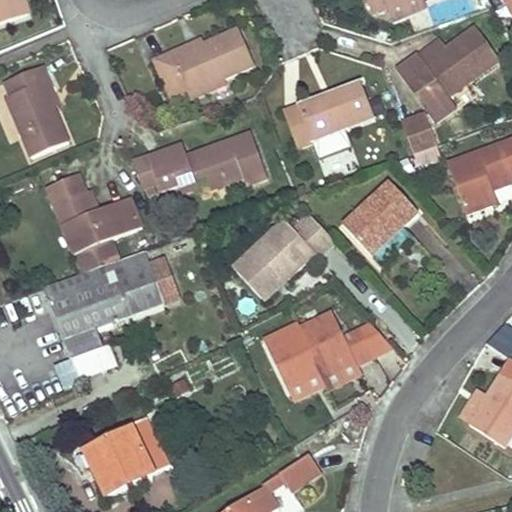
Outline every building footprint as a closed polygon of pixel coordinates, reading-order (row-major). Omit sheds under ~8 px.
[(0,0),(0,24),(24,16),(18,0),(0,0)] [(412,0),(365,0),(368,5),(380,0),(383,0),(388,10),(412,0)] [(499,65),(475,31),(446,53),(424,68),(417,58),(399,71),(437,125),(455,111),(447,101),(499,65)] [(254,67),(239,32),(205,47),(173,61),(171,56),(154,63),(168,94),(184,87),(187,95),(224,80),(254,67)] [(446,53),(438,42),(417,58),(424,68),(446,53)] [(202,43),(171,56),(173,61),(205,47),(202,43)] [(43,69),(5,84),(10,97),(6,99),(32,160),(68,144),(54,110),(43,87),(49,84),(43,69)] [(224,80),(187,95),(190,101),(227,86),(224,80)] [(49,84),(43,87),(54,110),(59,108),(49,84)] [(322,98),(295,107),(309,147),(374,123),(361,85),(329,96),(331,100),(324,103),(322,98)] [(280,112),(294,152),(309,147),(295,107),(280,112)] [(425,119),(403,127),(413,157),(435,149),(425,119)] [(145,159),(156,188),(159,196),(177,190),(173,179),(189,174),(193,185),(205,180),(210,194),(242,182),(244,187),(266,179),(249,134),(212,148),(214,154),(206,157),(203,151),(183,158),(179,147),(145,159)] [(511,142),(448,164),(465,217),(497,207),(492,193),(490,187),(510,180),(511,179),(511,142)] [(203,151),(206,157),(214,154),(212,148),(203,151)] [(418,169),(439,162),(435,149),(413,157),(418,169)] [(156,188),(145,159),(140,161),(151,190),(156,188)] [(151,190),(140,161),(130,164),(146,198),(153,195),(151,190)] [(173,179),(177,190),(181,199),(196,193),(193,185),(189,174),(173,179)] [(78,178),(46,192),(74,258),(123,237),(138,231),(126,202),(111,209),(98,214),(94,216),(85,195),(78,178)] [(511,184),(510,180),(490,187),(492,193),(511,186),(511,184)] [(419,216),(390,184),(343,229),(371,260),(419,216)] [(94,216),(98,214),(90,193),(85,195),(94,216)] [(264,303),(314,255),(318,259),(335,243),(309,216),(293,231),(284,222),(233,270),(264,303)] [(143,256),(45,292),(71,364),(73,364),(82,384),(119,370),(112,353),(106,354),(98,330),(180,303),(165,264),(148,269),(143,256)] [(300,326),(266,342),(290,392),(323,376),(325,381),(356,366),(357,368),(392,350),(371,327),(345,340),(333,315),(301,330),(300,326)] [(459,420),(507,451),(511,443),(511,362),(504,375),(486,403),(475,395),(459,420)] [(328,388),(330,392),(361,377),(357,368),(356,366),(325,381),(328,388)] [(323,376),(290,392),(295,404),(328,388),(325,381),(323,376)] [(131,432),(86,454),(108,499),(171,469),(146,419),(129,427),(131,432)] [(308,456),(279,476),(286,486),(291,494),(321,475),(308,456)] [(286,486),(279,476),(261,488),(263,492),(266,490),(269,497),(286,486)] [(263,492),(231,511),(277,511),(278,511),(269,497),(266,490),(263,492)]
